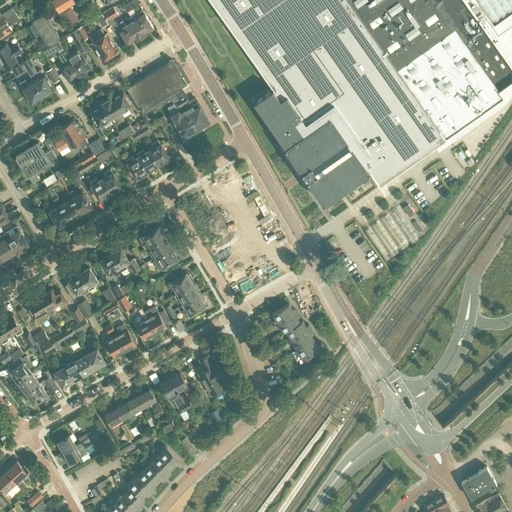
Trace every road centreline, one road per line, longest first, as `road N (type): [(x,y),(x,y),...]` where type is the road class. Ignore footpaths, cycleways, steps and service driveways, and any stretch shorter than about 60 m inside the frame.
road 1 (residential): [(158,511),(261,409),(234,312)]
road 2 (residential): [(27,431),(234,312)]
road 3 (primary): [(511,350),(350,511)]
road 4 (residential): [(21,129),(180,32)]
road 5 (residential): [(315,267),(244,142)]
road 6 (residential): [(234,312),(165,189)]
road 7 (residential): [(332,296),(396,409)]
road 8 (residential): [(55,257),(165,189)]
road 9 (residential): [(244,142),(180,32)]
road 10 (residential): [(407,397),(332,296)]
